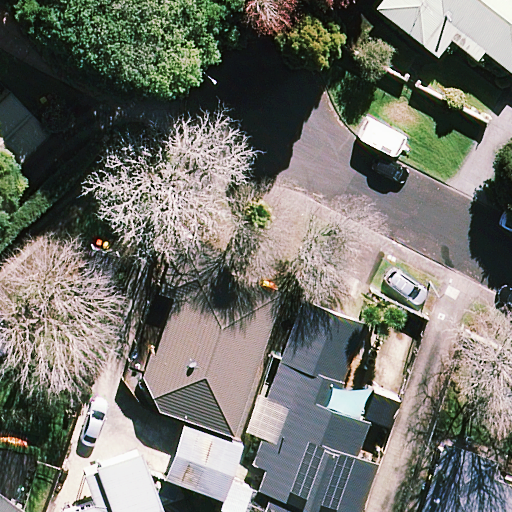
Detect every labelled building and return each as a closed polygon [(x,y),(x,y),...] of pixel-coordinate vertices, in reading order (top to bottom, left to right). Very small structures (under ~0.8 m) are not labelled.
[(433,48),(446,31),(474,52),(479,44),(511,68),(511,66),(511,0),(375,0),(373,3),(433,48)] [(46,131),(9,91),(0,98),(0,168),(2,171),(46,131)] [(278,289),(183,257),(135,397),(231,430),(278,289)] [(352,511),(375,456),(352,447),(364,415),(354,410),(362,390),(338,381),(362,321),(301,297),(249,429),(266,436),(248,482),(268,490),(259,511),(352,511)] [(494,455),(442,437),(416,511),(511,511),(511,479),(489,471),(494,455)] [(0,511),(22,511),(26,507),(20,503),(30,454),(0,447),(0,511)] [(159,511),(139,458),(84,478),(96,511),(93,511),(159,511)]
